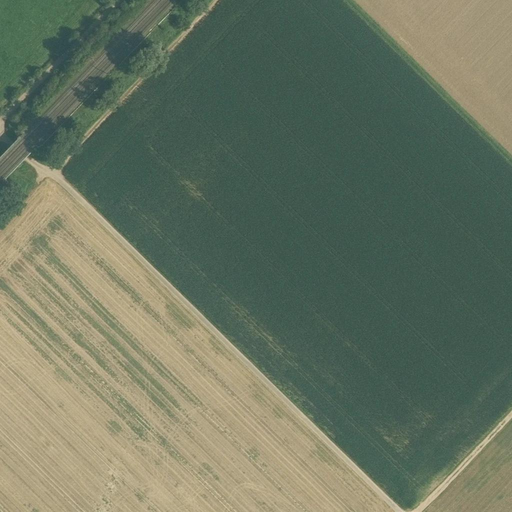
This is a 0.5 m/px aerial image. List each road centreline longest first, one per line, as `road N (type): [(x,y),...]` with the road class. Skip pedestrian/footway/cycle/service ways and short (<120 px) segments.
road 1 (track): [(396,511),(58,181),(0,147)]
road 2 (track): [(228,0),(58,181)]
road 3 (track): [(347,0),(511,162)]
road 4 (track): [(0,132),(131,0)]
